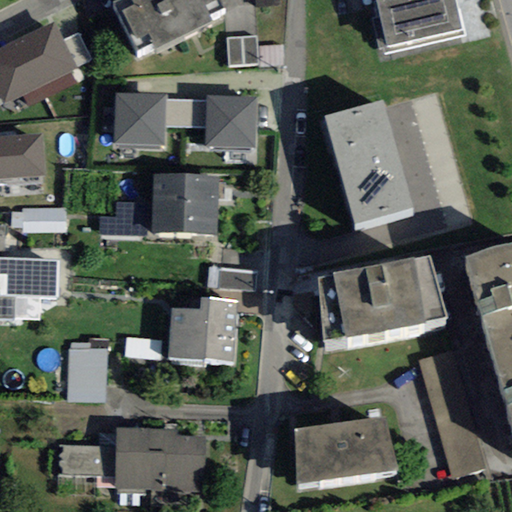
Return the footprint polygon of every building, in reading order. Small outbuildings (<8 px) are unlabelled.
[(222,10),(217,0),(118,0),(112,3),(136,53),(153,45),(155,51),(212,23),(209,16),(222,10)] [(375,0),(387,48),(463,30),(456,0),(375,0)] [(40,86),(76,68),(63,42),(53,22),(17,41),(40,86)] [(63,42),(76,68),(91,60),(78,34),(63,42)] [(256,37),(226,39),(228,67),(257,66),(256,37)] [(40,86),(17,41),(0,48),(0,96),(5,105),(40,86)] [(282,46),(259,47),(259,68),(283,67),(282,46)] [(168,96),(115,95),(114,146),(166,147),(167,126),(167,100),(168,96)] [(259,98),(206,96),(206,101),(206,127),(205,147),(258,149),(259,98)] [(206,101),(167,100),(167,126),(206,127),(206,101)] [(412,209),(383,100),(325,115),(355,224),(412,209)] [(0,179),(46,175),(42,132),(0,135),(0,179)] [(217,236),(217,176),(153,176),(152,235),(217,236)] [(147,203),(117,203),(117,216),(100,216),(100,235),(147,235),(147,203)] [(66,208),(22,209),(22,213),(11,213),(11,228),(23,228),(23,233),(67,233),(66,208)] [(58,260),(3,258),(4,226),(0,225),(0,320),(13,321),(14,296),(56,298),(58,260)] [(511,243),(462,258),(511,434),(511,243)] [(346,339),(425,324),(425,321),(446,317),(429,256),(413,260),(413,258),(333,273),(334,276),(318,278),(323,341),(345,337),(346,339)] [(218,290),(256,292),(257,271),(219,270),(218,290)] [(234,364),(238,301),(201,299),(200,310),(172,309),(169,360),(234,364)] [(163,362),(164,342),(129,341),(129,361),(163,362)] [(105,405),(107,349),(68,348),(66,403),(105,405)] [(453,352),(419,362),(454,479),(487,469),(453,352)] [(384,418),(293,430),(297,485),(396,470),(384,418)] [(115,477),(115,489),(165,490),(165,493),(205,493),(206,437),(177,436),(177,430),(166,430),(116,428),(116,447),(115,477)] [(115,477),(116,447),(59,446),(58,476),(115,477)]
